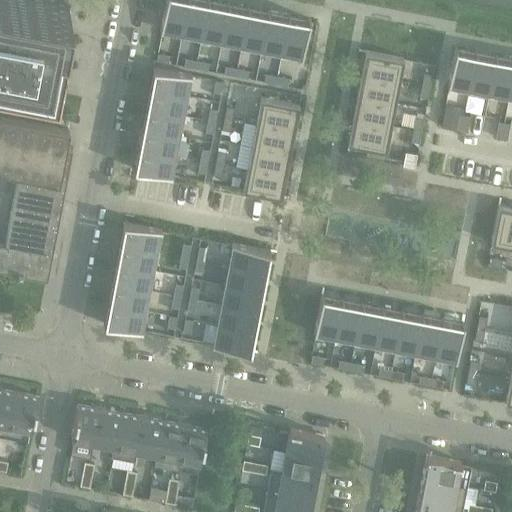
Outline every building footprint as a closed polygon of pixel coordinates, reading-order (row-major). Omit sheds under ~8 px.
[(65,0),(0,0),(0,61),(52,72),(61,25),(65,0)] [(165,0),(160,30),(161,30),(182,34),(188,0),(165,0)] [(202,0),(188,0),(182,34),(202,38),(209,1),(202,0)] [(209,1),(202,38),(222,42),(229,5),(209,1)] [(229,5),(222,42),(242,45),(249,9),(229,5)] [(249,9),(242,45),(262,49),(269,13),(249,9)] [(269,13),(262,49),(282,53),(289,17),(269,13)] [(289,17),(282,53),(302,57),(309,24),(310,21),(289,17)] [(455,49),(448,85),(469,89),(476,53),(455,49)] [(157,53),(156,61),(168,63),(169,55),(157,53)] [(403,60),(367,53),(362,76),(398,83),(403,60)] [(476,53),(469,89),(489,93),(496,57),(476,53)] [(511,59),(496,57),(489,93),(509,97),(511,83),(511,59)] [(185,58),(183,66),(195,68),(197,61),(185,58)] [(197,61),(195,68),(207,71),(209,63),(197,61)] [(225,66),(224,74),(235,76),(237,68),(225,66)] [(154,68),(150,88),(186,95),(190,75),(154,68)] [(237,68),(235,76),(247,78),(249,71),(237,68)] [(265,73),(264,81),(275,84),(277,76),(265,73)] [(424,73),(421,85),(429,86),(432,75),(424,73)] [(277,76),(275,84),(287,86),(289,78),(277,76)] [(398,83),(362,76),(358,98),(394,105),(398,83)] [(215,80),(212,92),(220,94),(223,82),(215,80)] [(421,85),(419,97),(427,98),(429,86),(421,85)] [(150,88),(146,108),(183,115),(186,95),(150,88)] [(394,105),(358,98),(354,121),(390,128),(394,105)] [(262,99),(257,122),(293,129),(298,106),(262,99)] [(226,106),(224,118),(232,119),(232,118),(234,108),(226,106)] [(146,108),(142,128),(179,135),(183,115),(146,108)] [(209,108),(207,120),(215,122),(217,110),(209,108)] [(458,114),(457,122),(468,124),(470,116),(458,114)] [(5,243),(0,242),(0,269),(17,272),(17,273),(22,274),(22,273),(47,278),(72,147),(66,146),(69,130),(0,116),(0,168),(19,172),(5,243)] [(224,118),(222,130),(230,131),(232,119),(224,118)] [(415,118),(413,130),(421,131),(423,119),(415,118)] [(207,120),(205,132),(213,134),(215,122),(207,120)] [(390,128),(354,121),(349,144),(385,151),(390,128)] [(293,129),(257,122),(254,145),(289,152),(293,129)] [(457,122),(455,130),(467,132),(468,124),(457,122)] [(498,122),(496,129),(508,132),(510,124),(498,122)] [(142,128),(138,148),(175,155),(179,135),(142,128)] [(496,129),(495,137),(507,140),(508,132),(496,129)] [(413,130),(411,142),(419,143),(421,131),(413,130)] [(289,152),(254,145),(249,168),(284,174),(289,152)] [(138,148),(134,170),(171,177),(171,176),(175,155),(138,148)] [(202,148),(199,160),(207,162),(210,150),(202,148)] [(218,151),(215,163),(223,164),(226,152),(218,151)] [(403,162),(402,166),(403,166),(414,168),(417,154),(405,151),(403,162)] [(199,160),(197,172),(205,174),(207,162),(199,160)] [(215,163),(213,175),(221,176),(223,164),(215,163)] [(284,174),(249,168),(245,190),(280,197),(284,174)] [(492,243),(511,246),(511,209),(499,207),(492,243)] [(124,222),(120,243),(157,250),(161,229),(124,222)] [(120,243),(116,263),(153,270),(157,250),(120,243)] [(183,243),(180,255),(188,257),(191,245),(183,243)] [(233,243),(228,265),(265,272),(269,250),(233,243)] [(199,246),(196,258),(205,260),(207,248),(199,246)] [(180,255),(178,267),(186,268),(188,257),(180,255)] [(490,257),(488,265),(500,267),(502,259),(490,257)] [(196,258),(194,270),(202,272),(205,260),(196,258)] [(116,263),(113,283),(149,290),(153,270),(116,263)] [(228,265),(225,285),(261,292),(265,272),(228,265)] [(113,283),(109,303),(145,310),(149,290),(113,283)] [(175,283),(173,295),(181,297),(183,285),(175,283)] [(225,285),(221,305),(257,312),(261,292),(225,285)] [(191,287),(189,298),(197,300),(199,288),(191,287)] [(173,295),(170,307),(179,309),(181,297),(173,295)] [(321,296),(314,333),(336,337),(343,300),(321,296)] [(189,298),(186,310),(194,312),(197,300),(189,298)] [(343,300),(336,337),(356,341),(363,304),(343,300)] [(109,303),(104,325),(141,332),(145,310),(109,303)] [(363,304),(356,341),(376,344),(383,308),(363,304)] [(221,305),(217,325),(253,332),(257,312),(221,305)] [(383,308),(376,344),(396,348),(403,312),(383,308)] [(403,312),(396,348),(416,352),(423,316),(403,312)] [(169,315),(167,327),(175,329),(177,317),(169,315)] [(478,315),(476,327),(484,329),(486,317),(478,315)] [(423,316),(416,352),(436,356),(443,320),(423,316)] [(185,318),(183,330),(191,332),(193,320),(185,318)] [(443,320),(436,356),(456,360),(463,324),(443,320)] [(217,325),(213,346),(249,353),(253,332),(217,325)] [(476,327),(474,339),(482,341),(484,329),(476,327)] [(312,355),(310,363),(322,365),(324,357),(312,355)] [(339,360),(338,368),(349,370),(351,362),(339,360)] [(470,360),(468,372),(476,373),(478,361),(470,360)] [(351,362),(349,370),(361,372),(363,364),(351,362)] [(379,367),(378,375),(390,378),(391,370),(379,367)] [(391,370),(390,378),(401,380),(403,372),(391,370)] [(468,372),(465,384),(473,385),(476,373),(468,372)] [(419,375),(418,383),(430,385),(431,377),(419,375)] [(431,377),(430,385),(441,388),(443,380),(431,377)] [(0,435),(27,441),(29,431),(32,431),(38,397),(0,389),(0,435)] [(71,439),(92,443),(99,408),(77,404),(71,439)] [(92,443),(114,447),(121,412),(99,408),(92,443)] [(114,447),(135,451),(142,417),(121,412),(114,447)] [(135,451),(157,455),(164,421),(142,417),(135,451)] [(157,455),(179,460),(185,425),(164,421),(157,455)] [(179,460),(200,464),(207,429),(185,425),(179,460)] [(320,457),(324,436),(289,429),(285,450),(320,457)] [(259,445),(261,436),(249,434),(247,443),(259,446),(259,445)] [(316,478),(320,457),(285,450),(281,472),(316,478)] [(470,467),(460,465),(461,462),(426,455),(422,477),(467,485),(470,467)] [(253,472),(255,462),(244,460),(242,470),(253,472)] [(80,486),(89,487),(94,464),(84,462),(80,486)] [(266,469),(266,465),(255,462),(253,472),(265,474),(266,469)] [(122,494),(132,496),(136,472),(127,470),(122,494)] [(312,500),(316,478),(281,472),(271,470),(267,491),(312,500)] [(462,507),(467,485),(422,477),(418,498),(462,507)] [(165,502),(174,504),(179,480),(169,478),(165,502)] [(495,492),(497,482),(484,480),(483,488),(483,489),(495,492)] [(309,511),(312,500),(267,491),(263,511),(309,511)] [(461,511),(462,507),(418,498),(415,511),(461,511)] [(245,511),(247,505),(235,502),(233,511),(245,511)]
